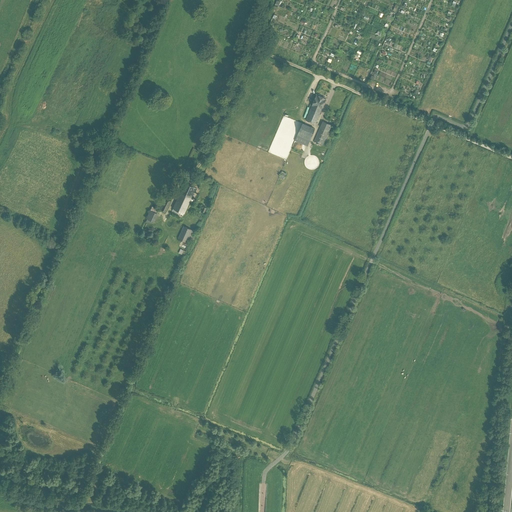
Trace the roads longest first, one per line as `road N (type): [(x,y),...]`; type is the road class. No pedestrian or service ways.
road 1 (track): [(511,157),(252,52),(202,164),(167,212)]
road 2 (track): [(433,0),(392,94),(313,64),(341,0)]
road 3 (track): [(49,0),(4,103),(0,138)]
